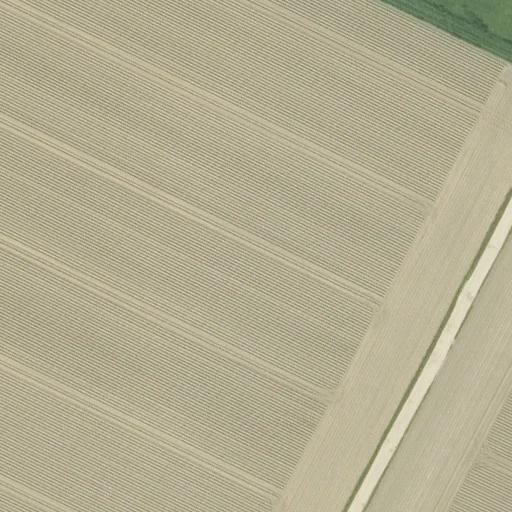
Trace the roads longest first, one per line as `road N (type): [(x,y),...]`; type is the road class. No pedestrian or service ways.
road 1 (track): [(351,511),(511,202)]
road 2 (track): [(389,0),(511,57)]
